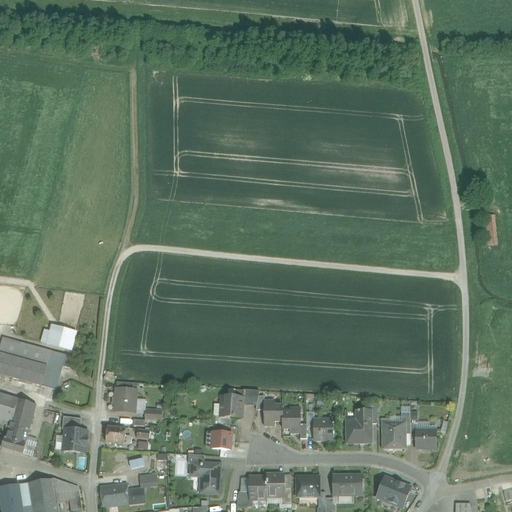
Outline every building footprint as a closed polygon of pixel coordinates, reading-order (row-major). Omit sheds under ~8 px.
[(496,251),(493,220),(481,221),(485,252),(496,251)] [(45,329),(42,343),(75,351),(79,331),(53,325),(51,331),(45,329)] [(52,352),(3,339),(0,349),(0,375),(42,387),(45,375),(52,352)] [(66,356),(52,352),(45,375),(60,379),(63,367),(66,356)] [(74,358),(66,356),(63,367),(71,369),(74,358)] [(60,379),(45,375),(42,387),(56,391),(60,379)] [(137,390),(116,389),(114,413),(136,414),(136,400),(137,390)] [(243,391),(232,390),(231,398),(243,399),(243,391)] [(260,392),(243,391),(243,399),(243,406),(257,407),(259,397),(260,392)] [(0,411),(10,415),(13,416),(18,400),(1,395),(0,397),(0,411)] [(264,397),(259,397),(257,407),(256,411),(264,411),(264,403),(265,403),(264,397)] [(231,398),(222,398),(222,405),(221,418),(242,419),(243,406),(243,399),(231,398)] [(13,416),(10,415),(7,422),(11,424),(11,423),(30,428),(37,406),(18,400),(13,416)] [(144,401),(136,400),(136,414),(145,415),(146,410),(143,410),(144,401)] [(410,402),(402,401),(402,414),(410,413),(410,402)] [(265,403),(264,403),(264,411),(264,427),(275,427),(275,422),(283,422),(283,414),(282,407),(275,407),(275,403),(265,403)] [(377,405),(368,405),(368,412),(371,412),(372,425),(378,425),(377,405)] [(301,425),(301,410),(290,410),(290,414),(283,414),(283,422),(283,430),(290,430),(290,434),(300,434),(301,434),(301,425)] [(10,415),(0,411),(0,420),(7,422),(10,415)] [(356,412),(357,421),(346,421),(347,444),(372,444),(372,425),(371,412),(368,412),(356,412)] [(402,414),(401,414),(401,415),(401,425),(405,425),(405,436),(411,436),(411,424),(410,417),(410,413),(402,414)] [(401,415),(390,415),(390,420),(390,425),(401,425),(401,415)] [(82,420),(64,418),(62,430),(66,431),(66,430),(80,432),(82,420)] [(390,420),(381,420),(381,428),(384,428),(384,425),(390,425),(390,420)] [(429,423),(418,424),(418,432),(437,431),(437,433),(442,433),(447,434),(451,421),(438,420),(437,427),(433,427),(429,427),(429,423)] [(333,423),(321,423),(321,421),(314,421),(314,428),(314,440),(321,440),(321,442),(333,442),(333,423)] [(30,428),(11,423),(11,424),(7,438),(26,444),(30,428)] [(390,425),(384,425),(384,428),(384,449),(405,449),(405,436),(405,425),(401,425),(390,425)] [(126,429),(108,427),(106,443),(125,445),(125,437),(126,429)] [(80,432),(66,430),(66,431),(63,452),(85,454),(86,447),(87,447),(88,440),(87,440),(87,433),(80,432)] [(150,432),(138,430),(137,439),(149,440),(150,432)] [(418,432),(417,432),(417,441),(417,450),(436,450),(436,442),(437,442),(437,433),(437,431),(418,432)] [(214,433),(212,450),(230,451),(232,435),(214,433)] [(26,444),(7,438),(7,440),(5,440),(3,447),(2,447),(2,449),(24,455),(26,446),(26,444)] [(205,457),(189,456),(188,465),(192,465),(193,464),(205,465),(205,457)] [(205,465),(193,464),(192,465),(192,477),(202,478),(201,494),(219,496),(221,466),(205,465)] [(141,489),(127,490),(128,498),(132,497),(132,493),(144,492),(144,489),(158,488),(156,476),(140,477),(141,489)] [(285,476),(267,476),(267,479),(267,498),(282,498),(282,490),(285,490),(285,476)] [(363,476),(333,477),(333,497),(334,497),(354,497),(363,497),(363,476)] [(319,478),(297,478),(297,498),(319,498),(320,498),(320,494),(319,478)] [(249,479),(242,479),(240,493),(249,493),(249,479)] [(267,479),(249,479),(249,493),(249,501),(253,501),(267,501),(267,498),(267,479)] [(377,498),(403,508),(411,490),(385,479),(377,498)] [(54,480),(29,484),(32,504),(33,511),(58,511),(59,511),(60,511),(60,508),(58,508),(57,498),(54,480)] [(71,499),(80,499),(79,488),(54,480),(57,498),(71,499)] [(29,484),(19,485),(22,506),(32,504),(29,484)] [(19,485),(0,488),(0,494),(2,511),(33,511),(32,504),(22,506),(19,485)] [(127,485),(100,488),(103,508),(129,506),(128,498),(127,490),(127,485)] [(292,505),(291,490),(285,490),(282,490),(282,498),(282,506),(292,505)] [(144,492),(132,493),(132,497),(128,498),(129,506),(145,504),(144,492)] [(240,493),(239,493),(237,500),(237,509),(253,508),(253,501),(249,501),(249,493),(240,493)] [(354,497),(334,497),(334,499),(334,506),(354,506),(354,497)] [(81,511),(80,499),(71,499),(72,511),(81,511)] [(333,511),(334,506),(334,499),(326,499),(326,509),(325,511),(333,511)]
